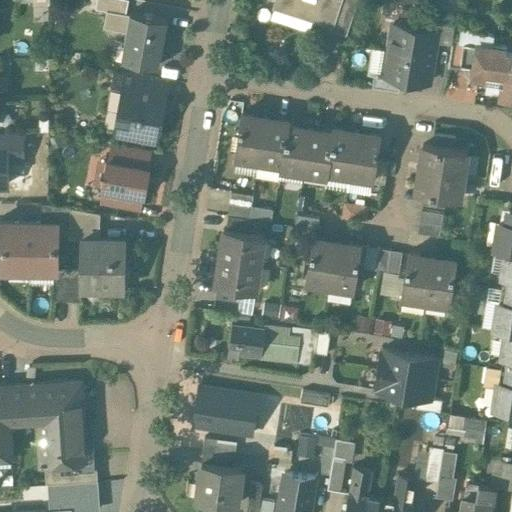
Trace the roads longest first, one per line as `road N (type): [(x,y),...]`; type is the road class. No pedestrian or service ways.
road 1 (residential): [(144,342),(179,275),(193,221),(213,72)]
road 2 (residential): [(213,72),(414,101)]
road 3 (residential): [(145,511),(156,445),(144,342)]
road 4 (residential): [(0,322),(31,338),(144,342)]
road 5 (residential): [(414,101),(396,221)]
